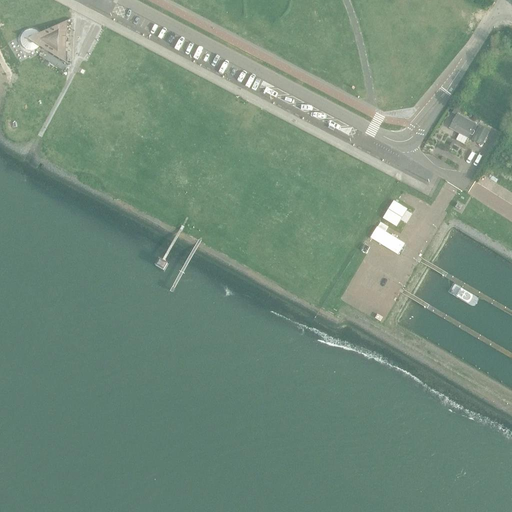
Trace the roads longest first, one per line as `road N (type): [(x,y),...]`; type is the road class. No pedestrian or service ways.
road 1 (unclassified): [(387,139),(114,0)]
road 2 (unclassified): [(387,139),(411,138),(496,8)]
